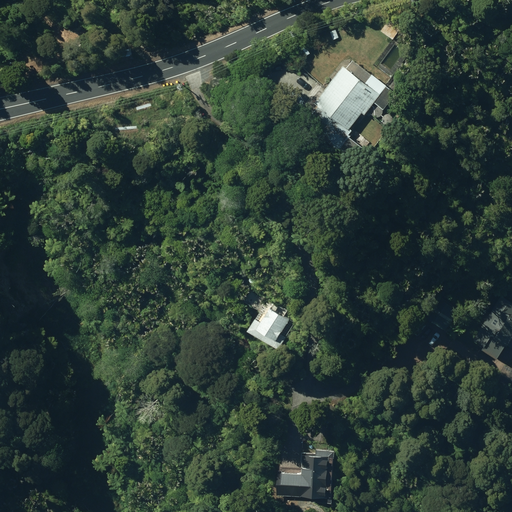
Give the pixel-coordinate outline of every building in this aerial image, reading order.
[(385,29),(398,39),(407,27),(393,18),(385,29)] [(303,56),(310,58),(312,48),(305,47),(303,56)] [(399,63),(382,51),(371,66),(389,78),(399,63)] [(300,116),(342,148),(353,135),(353,134),(356,130),(354,128),(366,112),(369,113),(390,84),(356,59),(350,66),(347,64),(319,101),(314,97),(300,116)] [(226,293),(236,299),(243,288),(233,282),(226,293)] [(486,345),(502,355),(511,341),(511,295),(505,291),(477,335),(489,341),(486,345)] [(425,313),(448,328),(460,308),(437,294),(425,313)] [(253,325),(283,344),(290,333),(285,330),(293,316),(273,303),(265,317),(260,313),(253,325)] [(498,379),(511,386),(511,364),(507,362),(498,379)] [(315,499),(335,501),(338,448),(317,447),(317,451),(305,450),(304,468),(281,467),(280,493),(315,494),(315,499)]
